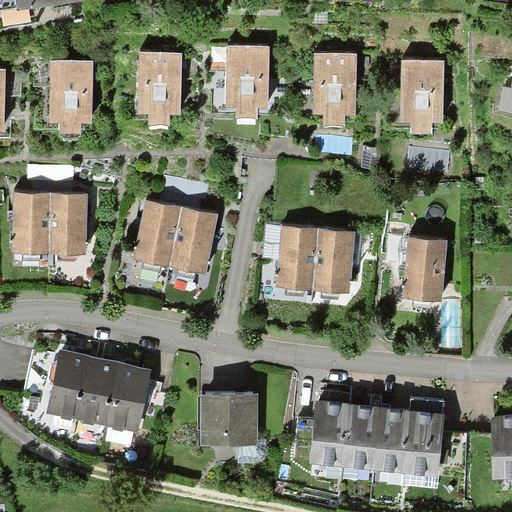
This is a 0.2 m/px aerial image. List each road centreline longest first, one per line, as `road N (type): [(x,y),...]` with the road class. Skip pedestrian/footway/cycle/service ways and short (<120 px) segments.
road 1 (residential): [(0,314),(92,315),(309,358),(511,370)]
road 2 (track): [(0,415),(42,449),(120,481),(278,511)]
